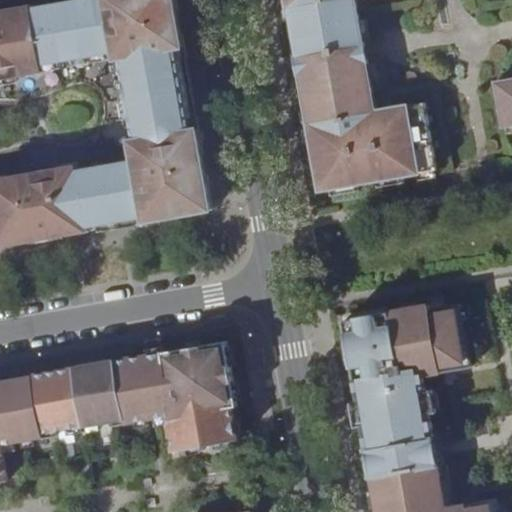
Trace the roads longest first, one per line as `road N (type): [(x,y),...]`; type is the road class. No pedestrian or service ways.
road 1 (tertiary): [(277,288),(226,0)]
road 2 (tertiary): [(0,337),(277,288)]
road 3 (tertiary): [(316,511),(277,288)]
